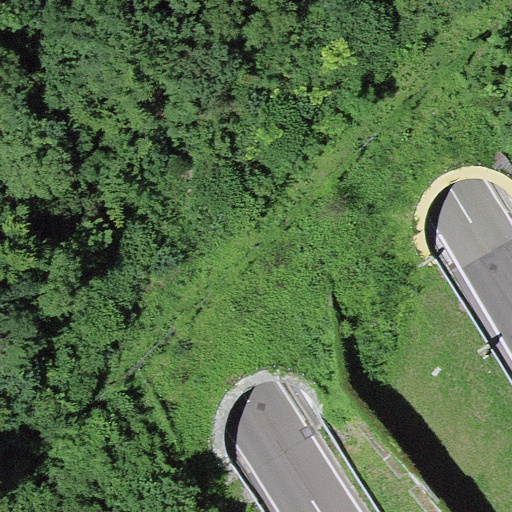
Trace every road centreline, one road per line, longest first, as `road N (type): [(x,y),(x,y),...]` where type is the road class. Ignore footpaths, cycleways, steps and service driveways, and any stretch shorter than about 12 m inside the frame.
road 1 (motorway): [(30,0),(124,181),(319,511)]
road 2 (motorway): [(511,286),(351,0)]
road 3 (residential): [(437,511),(511,401)]
